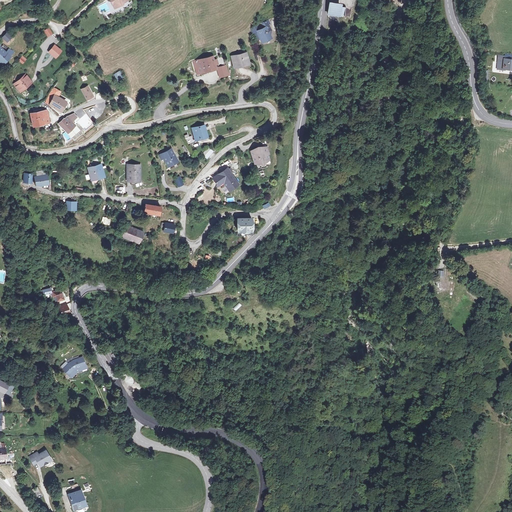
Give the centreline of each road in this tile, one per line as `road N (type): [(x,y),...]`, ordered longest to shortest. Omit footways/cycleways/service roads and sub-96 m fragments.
road 1 (residential): [(0,92),(19,142),(42,152),(78,148),(115,125),(269,106),(267,122),(220,154),(183,204)]
road 2 (secondary): [(276,217),(217,280),(191,293),(95,283),(74,295),(75,315),(139,414)]
road 3 (secondary): [(139,414),(241,443),(262,469),(259,511)]
road 4 (residential): [(183,204),(59,194),(11,175)]
road 5 (secondary): [(323,0),(297,154)]
road 6 (secondary): [(511,124),(474,108),(446,0)]
road 7 (residential): [(183,204),(182,236),(193,245),(217,216),(276,217)]
road 8 (tertiary): [(207,511),(204,468),(138,438),(139,414)]
